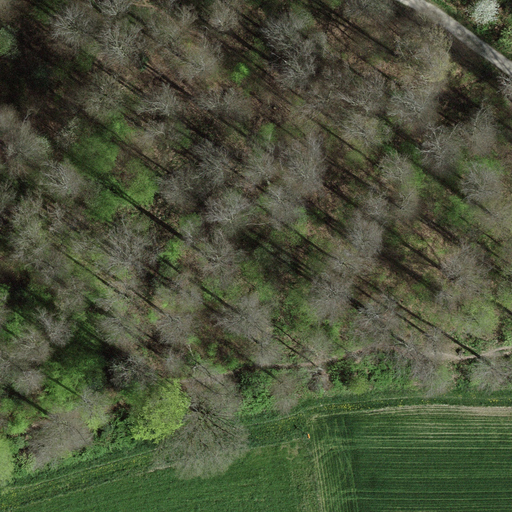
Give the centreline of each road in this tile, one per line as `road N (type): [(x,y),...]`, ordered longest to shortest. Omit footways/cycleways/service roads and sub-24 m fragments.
road 1 (track): [(0,497),(301,414),(511,405)]
road 2 (track): [(511,68),(399,0)]
